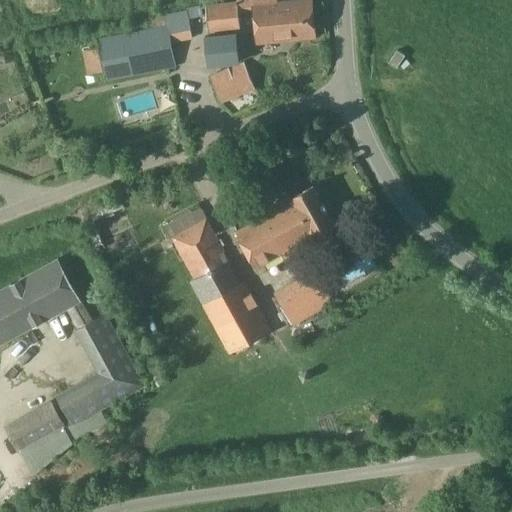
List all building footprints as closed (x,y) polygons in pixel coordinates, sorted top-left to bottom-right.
[(256,42),(315,37),(311,0),(299,0),(276,2),(276,0),(236,0),(237,2),(205,5),(208,32),(240,29),(238,8),(253,6),(256,42)] [(175,66),(171,43),(192,39),(189,19),(190,19),(188,11),(146,18),(148,28),(97,39),(105,80),(175,66)] [(207,65),(239,62),(236,33),(204,37),(207,65)] [(397,50),(389,63),(397,68),(405,55),(397,50)] [(244,63),(210,76),(220,102),(254,89),(244,63)] [(256,268),(281,254),(286,262),(319,244),(315,238),(335,228),(312,185),(290,197),(292,202),(237,232),(256,268)] [(200,208),(166,227),(193,279),(190,280),(227,351),(270,329),(245,281),(240,284),(200,208)] [(100,411),(145,386),(104,314),(91,322),(56,259),(0,291),(0,344),(69,306),(81,327),(75,330),(99,372),(57,396),(60,402),(9,431),(30,468),(81,439),(108,424),(100,411)] [(312,318),(316,325),(331,317),(327,310),(312,318)]
